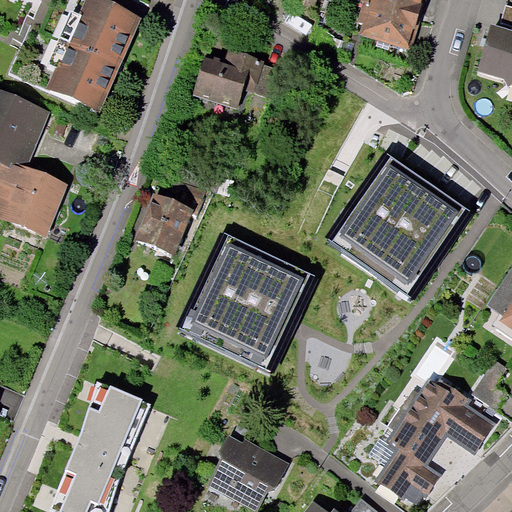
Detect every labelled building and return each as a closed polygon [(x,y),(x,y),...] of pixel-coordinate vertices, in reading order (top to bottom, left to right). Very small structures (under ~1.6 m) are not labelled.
[(102,114),(142,18),(99,0),(92,0),(73,47),(58,41),(46,69),(57,73),(49,92),(102,114)] [(317,0),(294,0),(292,12),(313,17),(317,0)] [(424,25),(431,0),(372,0),(370,8),(424,25)] [(511,8),(505,7),(500,25),(511,28),(511,8)] [(415,54),(424,25),(370,8),(363,30),(370,32),(368,39),(415,54)] [(511,34),(496,29),(481,74),(511,83),(511,34)] [(240,75),(208,65),(197,100),(240,114),(249,87),(258,90),(266,65),(245,58),(240,75)] [(0,160),(17,168),(40,111),(0,94),(0,160)] [(0,219),(46,239),(67,189),(17,168),(0,160),(0,219)] [(372,161),(359,185),(372,192),(385,168),(372,161)] [(428,235),(451,197),(413,174),(409,181),(397,173),(378,205),(428,235)] [(177,264),(196,216),(157,200),(138,248),(177,264)] [(354,242),(341,261),(354,270),(367,250),(354,242)] [(511,282),(491,314),(502,321),(495,332),(511,343),(511,282)] [(132,342),(99,327),(75,382),(102,394),(92,415),(124,429),(144,385),(118,374),(132,342)] [(383,485),(403,498),(413,483),(430,495),(440,480),(424,469),(450,430),(479,450),(496,426),(466,406),(470,401),(435,377),(423,395),(416,391),(403,411),(395,405),(381,424),(389,429),(382,439),(404,454),(383,485)] [(276,496),(290,473),(270,461),(274,455),(246,439),(244,443),(232,436),(218,459),(226,463),(213,484),(231,495),(233,491),(262,508),(271,493),(276,496)]
